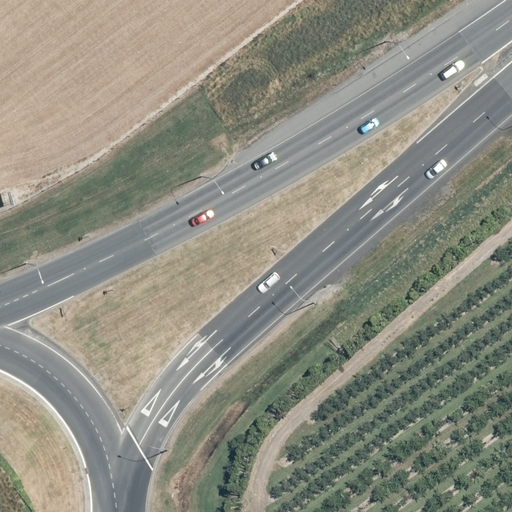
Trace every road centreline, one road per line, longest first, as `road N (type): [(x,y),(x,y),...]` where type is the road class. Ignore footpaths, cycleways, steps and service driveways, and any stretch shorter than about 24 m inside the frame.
road 1 (trunk): [(0,309),(234,193),(511,18)]
road 2 (trunk): [(511,87),(190,371),(139,444),(115,505)]
road 3 (trunk): [(0,345),(75,398),(99,437),(115,505)]
